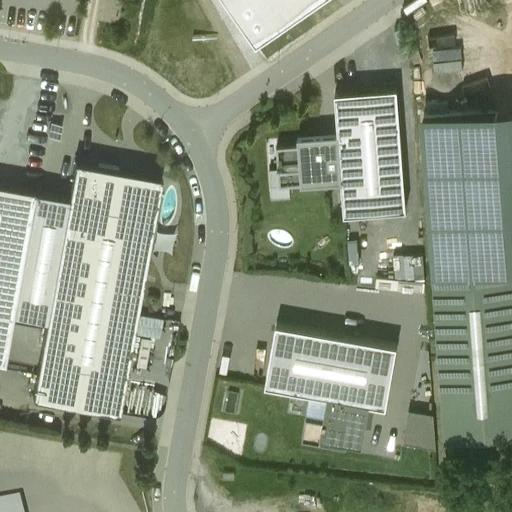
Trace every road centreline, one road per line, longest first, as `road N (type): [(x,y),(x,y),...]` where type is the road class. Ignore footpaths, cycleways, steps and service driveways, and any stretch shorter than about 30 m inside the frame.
road 1 (unclassified): [(198,139),(217,229),(176,511)]
road 2 (unclassified): [(198,139),(392,0)]
road 3 (unclassified): [(0,55),(117,76),(198,139)]
